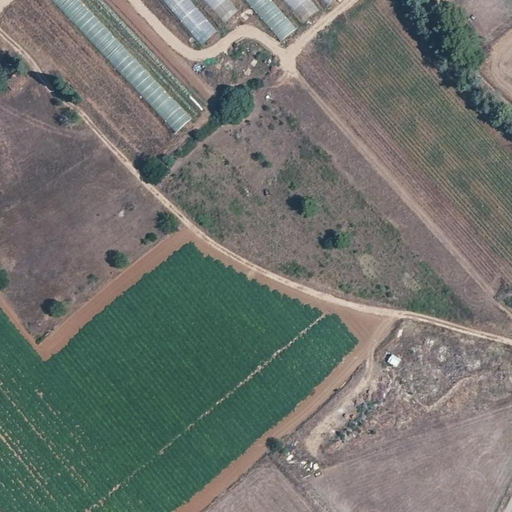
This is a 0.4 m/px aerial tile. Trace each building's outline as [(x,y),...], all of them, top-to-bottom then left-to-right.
[(80,0),(54,0),(88,38),(103,26),(80,0)] [(215,32),(189,0),(162,0),(199,45),(215,32)] [(226,0),(200,0),(219,25),(236,13),(226,0)] [(280,0),(300,24),(315,12),(306,0),(280,0)] [(266,48),(275,58),(304,35),(296,24),(266,48)] [(4,82),(11,90),(24,79),(17,71),(4,82)] [(221,111),(225,117),(231,111),(226,106),(221,111)] [(397,367),(402,359),(391,353),(387,362),(397,367)]
